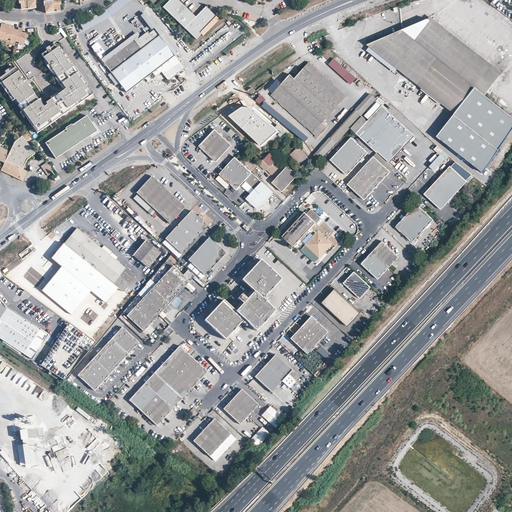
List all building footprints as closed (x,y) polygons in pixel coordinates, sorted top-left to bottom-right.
[(34,0),(19,0),(20,7),(28,7),(28,9),(35,8),(34,1),(34,0)] [(43,0),(44,2),(45,1),(46,5),(44,5),(45,13),(53,12),(52,10),(60,9),(59,1),(57,1),(57,0),(43,0)] [(131,3),(129,0),(119,0),(107,8),(111,15),(131,3)] [(201,34),(217,17),(214,14),(205,7),(203,9),(195,17),(193,14),(177,0),(169,0),(163,7),(196,39),(201,34)] [(148,44),(142,48),(141,49),(134,39),(104,62),(109,70),(111,72),(108,75),(115,85),(119,82),(126,93),(153,72),(156,75),(162,71),(169,80),(184,68),(166,44),(159,36),(159,35),(150,23),(147,20),(143,14),(137,18),(148,32),(142,36),(148,44)] [(219,19),(217,17),(201,34),(203,35),(219,19)] [(156,18),(150,23),(159,35),(165,30),(156,18)] [(401,30),(401,31),(484,95),(499,75),(426,19),(401,30)] [(1,26),(0,28),(0,29),(0,37),(3,39),(3,37),(7,38),(10,24),(6,24),(5,27),(1,26)] [(10,40),(15,41),(17,30),(13,29),(14,25),(10,24),(7,38),(10,39),(10,40)] [(25,36),(26,33),(21,32),(22,29),(18,28),(17,30),(15,41),(18,42),(18,43),(23,44),(25,36)] [(166,30),(159,36),(166,44),(172,38),(166,30)] [(366,45),(455,113),(437,136),(479,169),(511,126),(511,116),(484,95),(401,31),(401,30),(366,45)] [(137,32),(101,59),(104,62),(134,39),(139,35),(137,32)] [(136,41),(142,48),(148,44),(142,36),(136,41)] [(35,130),(88,92),(71,68),(69,65),(65,60),(61,53),(57,48),(56,49),(54,46),(50,49),(48,47),(45,49),(46,51),(41,55),(48,65),(46,66),(47,68),(50,66),(54,72),(52,73),(54,77),(55,75),(57,78),(65,89),(63,91),(65,92),(62,95),(60,93),(52,99),(51,100),(52,102),(48,104),(48,105),(46,102),(43,104),(43,103),(42,104),(41,103),(41,102),(39,100),(43,97),(33,82),(31,84),(28,80),(27,79),(30,77),(27,74),(20,64),(19,64),(8,72),(7,70),(4,72),(5,74),(0,77),(0,81),(13,100),(15,100),(19,105),(20,104),(24,110),(22,112),(35,130)] [(329,64),(352,84),(357,78),(334,58),(329,64)] [(308,72),(313,67),(308,63),(294,78),(289,74),(271,95),(316,136),(326,126),(322,122),(340,102),(308,72)] [(73,66),(71,68),(88,92),(93,94),(73,66)] [(308,72),(340,102),(345,96),(313,67),(308,72)] [(65,89),(57,78),(55,79),(62,89),(63,91),(65,89)] [(63,91),(62,89),(50,97),(52,99),(60,93),(63,91)] [(88,92),(35,130),(37,133),(93,94),(88,92)] [(320,160),(376,98),(370,92),(313,154),(320,160)] [(261,105),(266,99),(261,94),(256,100),(261,105)] [(413,133),(382,104),(367,120),(362,115),(350,129),(355,134),(376,152),(377,151),(388,161),(413,133)] [(278,131),(249,107),(243,107),(230,116),(261,145),(278,131)] [(55,159),(96,131),(86,115),(72,125),(70,124),(64,128),(65,129),(44,143),(55,159)] [(214,162),(230,145),(213,130),(197,147),(214,162)] [(9,152),(0,147),(0,161),(4,163),(0,170),(22,181),(27,171),(22,169),(26,160),(34,154),(29,147),(34,143),(27,133),(21,137),(14,142),(9,152)] [(352,138),(331,160),(348,175),(368,153),(352,138)] [(299,147),(296,144),(287,151),(289,155),(299,147)] [(435,172),(448,157),(433,144),(426,153),(433,159),(437,155),(438,156),(429,167),(435,172)] [(299,147),(289,155),(299,165),(307,157),(299,147)] [(272,176),(280,167),(276,162),(275,163),(271,160),(273,158),(269,154),(264,160),(263,160),(259,164),(272,176)] [(373,156),(347,184),(365,200),(390,171),(373,156)] [(250,172),(234,157),(218,174),(223,178),(235,189),(242,182),(253,191),(261,182),(250,172)] [(471,174),(456,160),(451,166),(450,165),(424,193),(442,209),(467,180),(466,179),(471,174)] [(281,192),(297,174),(288,166),(272,183),(281,192)] [(155,212),(169,226),(184,209),(153,180),(150,178),(135,195),(136,196),(155,212)] [(253,191),(245,199),(255,208),(255,209),(255,210),(257,211),(259,211),(260,210),(260,209),(260,208),(259,208),(264,202),(272,192),(261,182),(253,191)] [(155,212),(136,196),(132,200),(151,217),(154,213),(155,212)] [(433,219),(416,203),(395,227),(412,242),(433,219)] [(315,222),(319,217),(311,209),(306,215),(304,213),(282,237),(292,248),(309,229),(314,234),(302,248),(316,261),(332,243),(328,239),(334,231),(323,221),(319,226),(315,222)] [(190,212),(165,240),(182,256),(208,228),(198,219),(190,212)] [(134,213),(131,217),(149,234),(153,237),(157,234),(134,213)] [(319,226),(323,221),(319,217),(315,222),(319,226)] [(79,231),(76,229),(64,243),(79,255),(88,263),(96,269),(113,283),(118,287),(122,291),(135,276),(130,272),(125,268),(124,267),(114,259),(108,254),(102,250),(100,248),(94,243),(91,240),(79,231)] [(217,246),(209,238),(188,261),(205,277),(226,254),(217,246)] [(182,256),(165,240),(161,244),(170,253),(178,260),(182,256)] [(147,267),(159,252),(145,241),(135,252),(132,256),(147,267)] [(399,258),(382,242),(372,253),(389,269),(399,258)] [(79,255),(64,243),(59,250),(51,259),(55,262),(61,267),(55,275),(47,285),(42,291),(71,315),(91,291),(97,297),(105,303),(118,287),(113,283),(96,269),(88,263),(79,255)] [(389,269),(372,253),(361,264),(378,280),(389,269)] [(275,311),(263,300),(282,279),(261,260),(242,281),(254,292),(235,313),(223,301),(204,322),(225,341),(244,320),(256,332),(275,311)] [(152,289),(169,304),(186,285),(190,281),(173,266),(152,289)] [(188,279),(193,274),(188,270),(184,275),(188,279)] [(345,283),(361,298),(372,287),(355,272),(345,283)] [(302,279),(307,283),(312,277),(307,273),(302,279)] [(192,293),(196,289),(190,283),(186,286),(192,293)] [(169,304),(152,289),(148,284),(147,285),(138,294),(144,298),(127,316),(145,332),(155,319),(169,304)] [(361,312),(336,289),(323,302),(349,326),(361,312)] [(39,330),(8,309),(0,297),(0,339),(23,355),(33,339),(35,341),(43,346),(49,337),(49,336),(39,330)] [(328,332),(311,316),(300,327),(317,343),(328,332)] [(317,343),(300,327),(290,339),(307,354),(317,343)] [(112,340),(129,356),(139,344),(122,328),(112,340)] [(109,343),(126,359),(129,356),(112,340),(109,343)] [(78,378),(94,393),(126,359),(109,343),(78,378)] [(164,363),(192,389),(208,372),(188,354),(179,346),(164,363)] [(321,347),(318,349),(327,358),(330,356),(321,347)] [(265,366),(282,381),(293,370),(276,354),(265,366)] [(164,363),(145,384),(173,410),(192,389),(164,363)] [(255,377),(272,392),(282,381),(265,366),(255,377)] [(173,410),(145,384),(129,401),(158,427),(173,410)] [(224,409),(241,426),(260,405),(243,389),(224,409)] [(262,415),(275,428),(284,419),(271,406),(262,415)] [(233,436),(215,420),(194,442),(195,443),(214,460),(217,458),(214,456),(233,436)] [(250,440),(257,447),(270,434),(263,427),(250,440)] [(26,467),(31,467),(31,464),(32,464),(29,443),(27,443),(27,440),(30,440),(28,429),(21,430),(22,440),(23,440),(24,445),(18,445),(21,466),(25,465),(26,467)] [(62,453),(64,456),(68,454),(65,448),(57,453),(58,455),(62,453)] [(4,449),(0,452),(9,464),(13,462),(4,449)]
